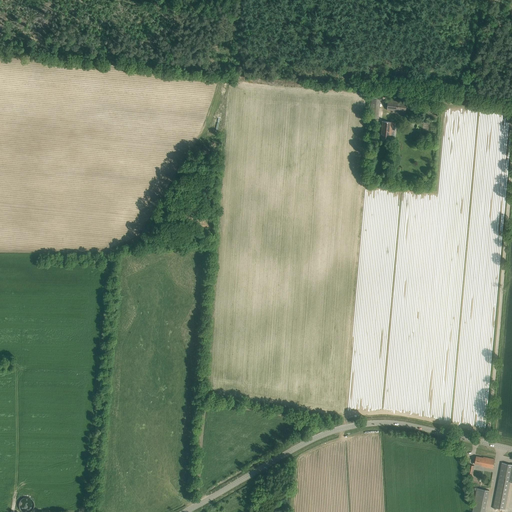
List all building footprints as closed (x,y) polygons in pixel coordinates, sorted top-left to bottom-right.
[(370,117),(378,118),(379,100),(371,99),(370,117)] [(388,100),(387,110),(393,110),(392,113),(395,113),(395,112),(401,113),(401,114),(405,114),(406,103),(401,102),(388,100)] [(381,137),(394,138),(395,123),(382,121),(382,122),(381,137)] [(481,466),(493,469),(495,459),(483,457),(483,458),(476,456),(475,464),(482,465),(481,466)] [(493,508),(505,510),(510,482),(511,482),(511,464),(502,463),(493,508)] [(472,511),(485,511),(489,490),(477,488),(472,511)]
